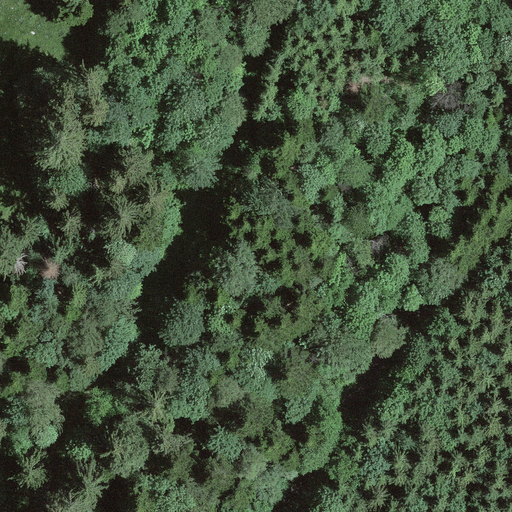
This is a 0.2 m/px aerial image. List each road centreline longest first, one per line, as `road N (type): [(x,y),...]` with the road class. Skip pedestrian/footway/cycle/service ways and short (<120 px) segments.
road 1 (track): [(282,0),(212,180),(23,511)]
road 2 (track): [(272,511),(407,325),(511,218)]
